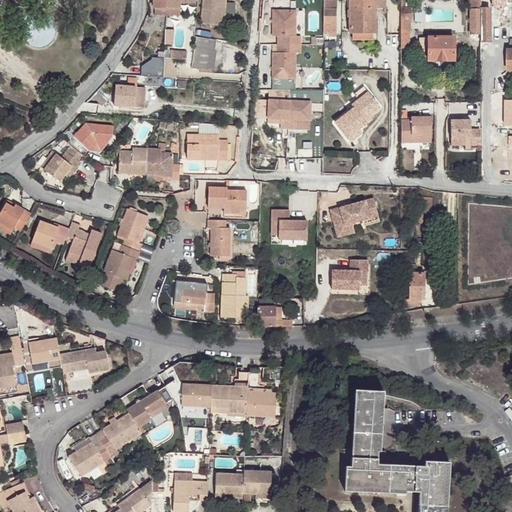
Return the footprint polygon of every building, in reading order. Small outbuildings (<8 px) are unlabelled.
[(197,4),(197,0),(150,0),(151,1),(153,1),(153,7),(154,9),(155,9),(155,17),(180,16),(179,3),(197,4)] [(223,26),(224,0),(202,0),(200,23),(223,26)] [(323,0),(323,32),(326,32),(336,32),(337,0),(323,0)] [(349,0),(349,33),(351,33),(351,38),(372,38),(371,33),(374,33),(374,7),(374,0),(349,0)] [(401,18),(411,18),(411,7),(406,6),(406,0),(400,0),(401,18)] [(481,8),(481,7),(481,0),(467,0),(468,10),(470,10),(471,33),(481,33),(481,8)] [(491,9),(481,8),(481,33),(481,41),(491,41),(491,9)] [(296,10),(273,10),(272,36),(277,36),(277,44),(277,53),(272,52),(271,90),(290,90),(294,90),(295,53),(300,53),(301,36),(295,36),(296,10)] [(401,18),(401,29),(411,29),(411,28),(411,18),(401,18)] [(145,34),(139,31),(135,40),(142,42),(145,34)] [(211,40),(193,36),(188,68),(206,71),(211,40)] [(428,38),(428,47),(428,60),(453,60),(453,38),(428,37),(428,38)] [(142,42),(135,40),(129,49),(137,54),(142,42)] [(167,59),(167,53),(161,53),(161,59),(155,59),(155,62),(155,64),(141,68),(139,68),(138,77),(167,78),(167,59)] [(177,59),(167,59),(167,78),(182,79),(182,67),(177,67),(177,59)] [(141,110),(143,89),(115,87),(113,107),(141,110)] [(99,88),(95,93),(100,97),(104,93),(99,88)] [(271,90),(269,90),(268,100),(267,118),(281,119),(281,123),(280,129),(309,129),(310,101),(289,100),(290,90),(271,90)] [(95,93),(82,107),(85,109),(84,111),(87,113),(100,97),(95,93)] [(378,108),(367,93),(350,105),(352,108),(333,122),(345,138),(358,129),(371,118),(370,117),(369,115),(374,111),(378,108)] [(268,100),(253,99),(252,118),(267,118),(268,100)] [(431,117),(411,117),(411,120),(401,120),(400,143),(431,142),(431,117)] [(471,121),(451,121),(451,138),(471,139),(471,146),(481,146),(481,131),(471,131),(471,121)] [(218,157),(218,161),(227,161),(228,141),(219,141),(218,136),(218,125),(197,123),(197,136),(187,136),(187,157),(206,158),(206,156),(218,157)] [(84,124),(69,142),(71,145),(80,153),(87,145),(104,148),(112,139),(114,128),(84,124)] [(358,129),(345,138),(348,142),(360,133),(358,129)] [(148,150),(147,175),(170,177),(170,180),(181,181),(181,174),(180,174),(181,167),(172,166),(173,162),(173,154),(166,154),(166,142),(159,142),(158,150),(148,150)] [(82,155),(80,153),(71,145),(61,156),(56,151),(42,166),(58,180),(64,174),(70,166),(74,169),(80,163),(77,161),(82,155)] [(82,155),(84,157),(88,152),(101,153),(104,148),(87,145),(80,153),(82,155)] [(118,173),(147,175),(148,150),(148,149),(133,147),(132,152),(132,156),(119,154),(118,173)] [(42,166),(56,151),(53,148),(39,163),(42,166)] [(345,161),(322,160),(322,173),(346,174),(345,161)] [(67,177),(74,169),(70,166),(64,174),(67,177)] [(231,213),(246,213),(246,193),(227,192),(227,190),(209,189),(209,209),(224,210),(231,210),(231,213)] [(423,197),(415,197),(415,206),(416,206),(415,223),(423,224),(423,197)] [(14,208),(16,204),(8,199),(6,203),(14,208)] [(511,201),(469,199),(468,285),(511,278),(511,201)] [(376,200),(332,210),(336,226),(344,224),(345,226),(354,224),(380,217),(376,200)] [(19,231),(30,213),(16,204),(14,208),(6,203),(0,212),(0,222),(13,230),(14,228),(19,231)] [(126,238),(123,246),(142,252),(145,245),(139,242),(149,217),(129,210),(119,235),(126,238)] [(272,215),(272,226),(279,226),(279,240),(279,244),(308,245),(308,226),(289,226),(289,215),(272,215)] [(54,240),(62,244),(65,237),(68,228),(59,225),(58,227),(40,220),(32,240),(51,248),(54,240)] [(227,221),(208,221),(208,228),(207,229),(212,229),(211,257),(230,257),(231,230),(227,230),(227,221)] [(13,230),(0,222),(0,228),(10,234),(13,230)] [(71,222),(68,228),(65,237),(73,240),(68,251),(80,256),(77,264),(88,269),(102,235),(91,230),(88,238),(83,236),(84,233),(77,230),(79,226),(71,222)] [(344,224),(336,226),(339,237),(356,233),(354,224),(345,226),(344,224)] [(49,252),(51,248),(32,240),(30,244),(49,252)] [(142,252),(123,246),(120,253),(113,249),(104,272),(106,273),(101,286),(116,291),(118,287),(121,278),(124,279),(128,280),(136,259),(139,260),(142,252)] [(80,256),(68,251),(65,259),(77,264),(80,256)] [(351,274),(332,273),(332,292),(361,292),(361,288),(361,274),(368,274),(368,263),(351,263),(351,274)] [(407,300),(407,306),(421,307),(420,301),(424,301),(423,274),(408,274),(407,300)] [(241,298),(245,298),(246,278),(237,279),(236,275),(222,275),(220,319),(246,320),(247,305),(241,305),(241,298)] [(214,313),(214,295),(206,294),(207,285),(175,284),(175,304),(188,305),(188,310),(193,310),(194,306),(204,307),(204,311),(204,313),(214,313)] [(276,308),(257,308),(256,326),(275,327),(276,308)] [(24,364),(19,337),(10,339),(12,354),(0,356),(0,388),(17,384),(13,367),(24,364)] [(60,357),(57,341),(30,346),(34,367),(49,364),(50,372),(62,370),(60,357)] [(86,352),(68,355),(72,374),(88,371),(89,376),(109,372),(106,353),(97,355),(87,357),(86,352)] [(60,357),(62,370),(63,375),(72,374),(68,355),(60,357)] [(50,372),(49,364),(34,367),(36,375),(50,372)] [(233,389),(211,388),(210,408),(210,410),(227,411),(226,415),(246,416),(248,374),(238,374),(237,382),(234,381),(233,389)] [(259,375),(248,374),(246,416),(246,418),(275,419),(276,395),(259,394),(259,375)] [(175,381),(166,387),(174,400),(178,397),(180,388),(175,381)] [(129,412),(130,414),(139,430),(153,421),(149,416),(167,405),(174,400),(166,387),(129,412)] [(210,408),(211,388),(183,387),(182,408),(210,408)] [(379,455),(384,395),(355,393),(350,466),(346,466),(344,492),(406,496),(406,493),(420,494),(418,511),(446,511),(449,467),(424,466),(424,472),(376,468),(377,455),(379,455)] [(0,432),(10,430),(6,404),(0,405),(0,432)] [(149,416),(153,421),(170,410),(167,405),(149,416)] [(130,414),(98,435),(108,452),(114,448),(116,450),(142,434),(139,430),(130,414)] [(89,420),(77,428),(81,436),(94,428),(89,420)] [(12,425),(13,433),(24,430),(23,423),(12,425)] [(24,430),(13,433),(15,442),(26,440),(24,430)] [(108,452),(98,435),(90,440),(93,444),(70,459),(83,479),(105,465),(100,457),(108,452)] [(270,497),(271,473),(243,472),(243,477),(216,475),(215,499),(242,501),(242,495),(270,497)] [(174,474),(174,483),(191,484),(191,475),(174,474)] [(142,511),(153,506),(153,482),(126,499),(128,503),(120,508),(112,511),(111,511),(109,509),(104,511),(142,511)] [(207,503),(207,485),(191,484),(174,483),(172,511),(189,511),(190,497),(201,498),(200,504),(207,503)] [(40,511),(36,504),(32,505),(30,502),(26,493),(9,503),(14,511),(40,511)] [(128,503),(126,499),(117,504),(120,508),(128,503)]
